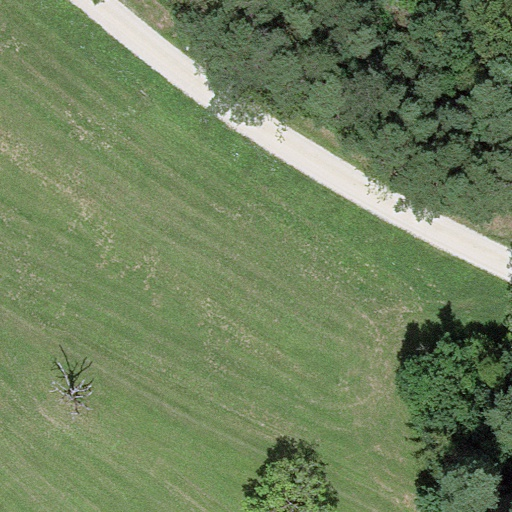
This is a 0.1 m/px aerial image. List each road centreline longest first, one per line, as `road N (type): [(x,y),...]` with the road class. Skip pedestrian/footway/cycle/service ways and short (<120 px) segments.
road 1 (track): [(92,0),(190,86),(382,201),(511,265)]
road 2 (track): [(401,511),(0,306)]
